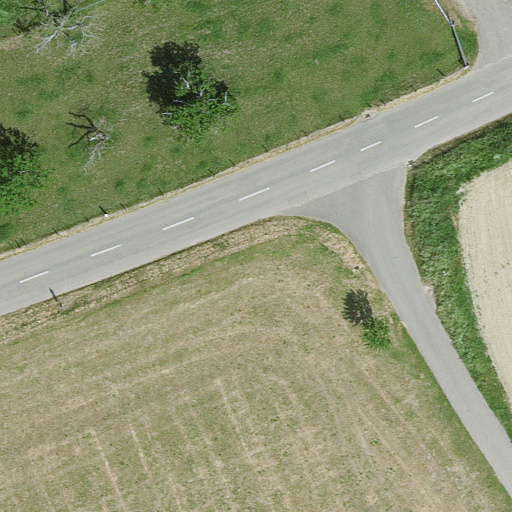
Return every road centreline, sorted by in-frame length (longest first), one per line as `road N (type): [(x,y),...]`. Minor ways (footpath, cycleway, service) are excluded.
road 1 (tertiary): [(0,289),(511,82)]
road 2 (track): [(329,162),(511,469)]
